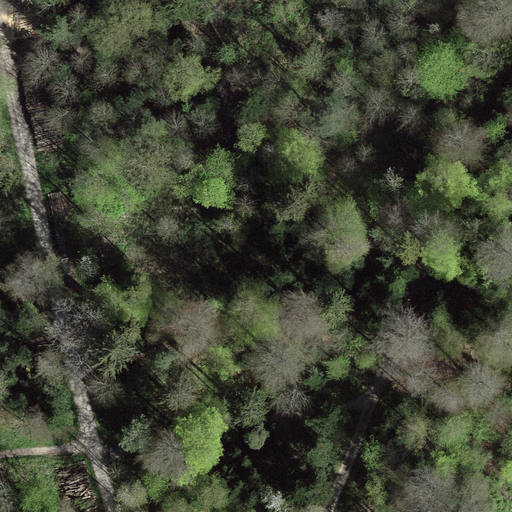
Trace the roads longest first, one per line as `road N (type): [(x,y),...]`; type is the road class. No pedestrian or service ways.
road 1 (track): [(326,511),(511,34)]
road 2 (track): [(0,39),(107,511)]
road 3 (track): [(511,356),(382,371)]
